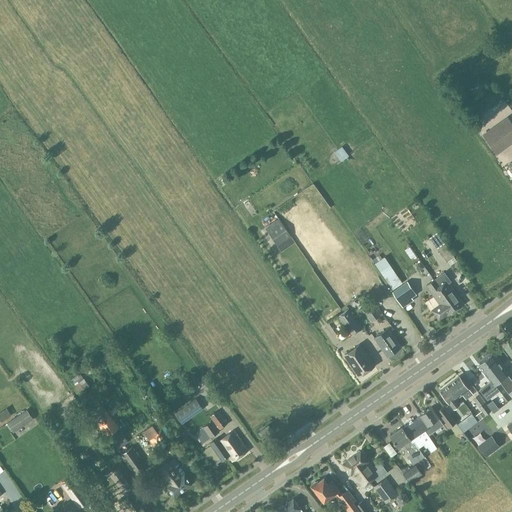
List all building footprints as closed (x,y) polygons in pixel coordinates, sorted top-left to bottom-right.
[(479,83),(471,89),(475,96),(484,90),(479,83)] [(511,123),(508,117),(483,135),(497,155),(511,144),(511,123)] [(339,161),(347,156),(341,145),(333,150),(339,161)] [(299,202),(305,212),(319,202),(312,193),(299,202)] [(285,211),(292,221),(305,212),(299,202),(285,211)] [(305,212),(312,221),(325,212),(319,202),(305,212)] [(292,221),(299,230),(312,221),(305,212),(292,221)] [(312,221),(319,231),(332,222),(325,212),(312,221)] [(265,228),(281,252),(295,242),(278,219),(265,228)] [(299,230),(305,240),(319,231),(312,221),(299,230)] [(319,231),(325,241),(339,231),(332,222),(319,231)] [(425,251),(441,244),(432,224),(416,231),(425,251)] [(305,240),(312,250),(325,241),(319,231),(305,240)] [(325,241),(332,250),(345,241),(339,231),(325,241)] [(312,250),(319,260),(332,250),(325,241),(312,250)] [(445,243),(437,248),(447,263),(455,257),(445,243)] [(402,283),(390,265),(380,271),(393,290),(402,283)] [(446,272),(427,285),(440,304),(432,310),(439,320),(447,314),(448,315),(464,304),(449,282),(451,280),(446,272)] [(393,292),(400,302),(409,295),(414,292),(407,282),(393,292)] [(361,307),(372,322),(381,315),(371,301),(361,307)] [(333,314),(320,323),(338,349),(351,339),(333,314)] [(388,329),(374,338),(387,357),(401,347),(388,329)] [(354,369),(359,376),(374,366),(359,345),(344,355),(354,369)] [(511,391),(511,379),(508,374),(492,354),(485,360),(496,375),(494,376),(499,381),(509,394),(511,391)] [(496,375),(485,360),(478,365),(491,381),(479,389),(484,395),(487,400),(499,391),(494,385),(499,381),(494,376),(496,375)] [(89,386),(80,374),(70,382),(79,394),(89,386)] [(459,376),(453,381),(458,388),(455,390),(459,397),(462,395),(466,400),(473,394),(459,376)] [(458,388),(453,381),(440,391),(449,404),(453,409),(461,404),(457,399),(459,397),(455,390),(458,388)] [(184,398),(195,392),(191,387),(181,393),(184,398)] [(144,400),(150,411),(155,409),(149,397),(144,400)] [(182,424),(203,409),(196,398),(175,413),(182,424)] [(493,401),(488,405),(492,411),(494,413),(499,409),(493,401)] [(482,411),(475,416),(478,421),(492,411),(488,405),(486,402),(479,407),(482,411)] [(103,406),(92,414),(112,442),(113,442),(118,450),(128,442),(123,435),(124,434),(103,406)] [(420,423),(425,430),(430,428),(428,425),(439,418),(432,407),(420,415),(421,416),(425,420),(420,423)] [(456,423),(443,407),(437,412),(450,429),(456,423)] [(7,423),(14,433),(24,426),(34,419),(30,414),(27,409),(17,416),(7,423)] [(7,410),(0,415),(0,419),(2,422),(11,415),(7,410)] [(219,410),(209,416),(219,430),(229,423),(219,410)] [(471,412),(457,422),(464,432),(478,422),(471,412)] [(80,420),(90,433),(96,429),(86,415),(80,420)] [(402,427),(412,442),(414,441),(419,448),(424,445),(426,448),(428,447),(431,452),(437,448),(425,430),(420,423),(425,420),(421,416),(403,428),(402,427)] [(196,431),(204,442),(220,431),(212,420),(196,431)] [(259,432),(262,437),(272,430),(268,425),(259,432)] [(143,432),(160,456),(174,447),(161,429),(157,433),(152,426),(143,432)] [(412,442),(402,427),(390,435),(398,448),(404,444),(412,456),(409,458),(413,464),(424,456),(418,448),(419,448),(414,441),(412,442)] [(216,438),(208,444),(220,461),(228,455),(233,461),(248,450),(234,430),(218,441),(216,438)] [(491,437),(477,447),(485,458),(499,447),(491,437)] [(390,442),(384,445),(389,455),(395,453),(390,442)] [(120,455),(135,477),(146,469),(140,460),(141,459),(132,446),(120,455)] [(360,451),(351,457),(370,482),(379,475),(368,461),(360,451)] [(370,482),(351,457),(342,464),(350,475),(361,489),(370,482)] [(156,472),(167,487),(174,497),(192,484),(185,474),(174,459),(156,472)] [(112,470),(126,489),(137,481),(123,462),(112,470)] [(415,467),(403,475),(410,483),(421,475),(415,467)] [(359,511),(355,506),(353,502),(355,500),(347,489),(342,493),(332,481),(328,483),(324,477),(311,487),(323,502),(334,494),(345,508),(347,511),(359,511)] [(63,485),(75,502),(80,498),(84,504),(89,501),(72,478),(63,485)] [(390,483),(377,493),(386,504),(399,494),(390,483)] [(150,511),(134,489),(118,501),(126,511),(150,511)] [(405,495),(401,494),(397,497),(397,501),(399,504),(403,505),(407,503),(408,498),(405,495)] [(302,511),(300,509),(293,499),(282,507),(286,511),(302,511)] [(359,511),(370,511),(363,501),(355,506),(359,511)]
